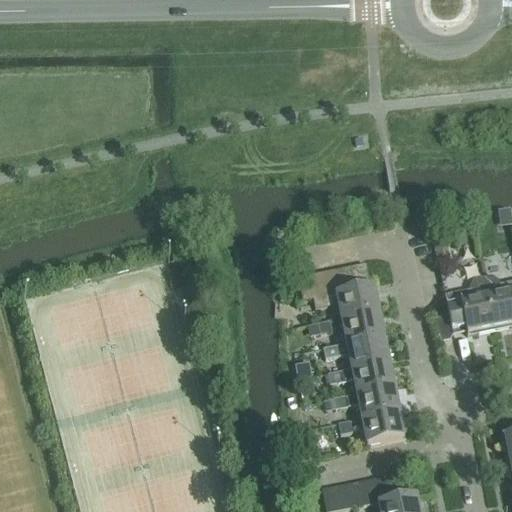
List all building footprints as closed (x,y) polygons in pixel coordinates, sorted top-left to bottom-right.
[(448,254),(435,257),(436,265),(450,262),(448,254)] [(355,270),(359,293),(369,291),(364,268),(355,270)] [(344,272),(348,296),(359,293),(355,270),(344,272)] [(336,298),(348,296),(344,272),(332,274),(336,298)] [(332,274),(320,277),(324,300),(336,298),(332,274)] [(313,303),(324,300),(320,277),(309,279),(313,303)] [(313,303),(309,279),(297,282),(302,305),(312,303),(313,303)] [(511,284),(500,287),(499,283),(492,279),(482,281),(493,334),(511,329),(511,284)] [(493,334),(482,281),(473,282),(469,291),(470,293),(445,298),(452,332),(465,330),(467,339),(493,334)] [(374,290),(369,291),(359,293),(348,296),(336,298),(341,323),(379,316),(374,290)] [(313,303),(312,303),(314,314),(327,311),(324,300),(313,303)] [(379,316),(341,323),(346,347),(346,348),(384,341),(379,316)] [(321,338),(333,336),(331,325),(319,328),(321,338)] [(346,347),(336,350),(338,361),(348,358),(351,373),(352,374),(389,367),(384,341),(346,348),(346,347)] [(309,367),(295,370),(298,382),(311,380),(309,367)] [(351,373),(341,375),(343,386),(354,384),(356,398),(357,399),(394,392),(389,367),(352,374),(351,373)] [(341,375),(329,377),(331,389),(343,386),(341,375)] [(356,398),(346,400),(349,412),(359,410),(362,424),(399,417),(394,392),(357,399),(356,398)] [(342,401),(334,403),(337,414),(349,412),(346,400),(342,401)] [(362,424),(367,449),(404,441),(399,417),(362,424)] [(342,438),(353,436),(351,426),(340,428),(342,438)] [(511,437),(501,440),(507,466),(511,464),(511,437)] [(389,480),(379,482),(384,506),(396,504),(391,480),(389,480)] [(379,482),(368,484),(373,508),(380,507),(384,506),(379,482)] [(368,484),(356,487),(361,511),(368,509),(373,508),(368,484)] [(356,487),(345,489),(349,511),(354,511),(356,511),(361,511),(356,487)] [(349,511),(345,489),(333,491),(337,511),(349,511)] [(337,511),(333,491),(322,494),(325,511),(337,511)] [(384,506),(380,507),(380,511),(419,511),(417,499),(396,504),(384,506)]
